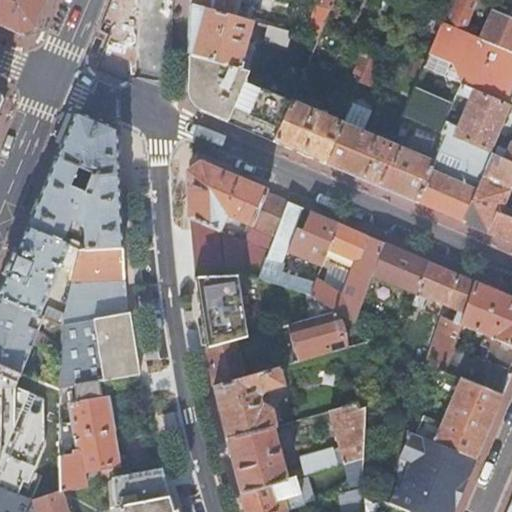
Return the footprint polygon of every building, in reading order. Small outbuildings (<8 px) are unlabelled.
[(0,0),(0,25),(21,35),(35,29),(47,0),(0,0)] [(234,2),(234,0),(190,0),(190,6),(248,22),(252,7),(234,2)] [(330,12),(335,0),(318,0),(316,9),(330,12)] [(451,0),(442,23),(475,37),(478,30),(466,25),(476,0),(451,0)] [(248,22),(190,6),(189,42),(189,56),(248,73),(254,49),(246,47),(252,23),(248,22)] [(330,12),(316,9),(308,38),(318,41),(330,12)] [(511,18),(491,10),(480,38),(511,52),(511,18)] [(99,29),(90,51),(94,53),(101,56),(123,64),(137,29),(104,16),(99,29)] [(511,52),(480,38),(475,37),(442,23),(403,115),(411,118),(446,133),(491,153),(511,162),(511,140),(507,151),(493,145),(510,106),(505,104),(511,88),(511,52)] [(288,46),(291,34),(268,27),(264,40),(288,46)] [(387,60),(371,53),(358,84),(374,90),(387,60)] [(226,123),(275,144),(281,130),(292,102),(298,87),(248,73),(189,56),(188,96),(190,100),(197,110),(220,121),(226,123)] [(310,159),(323,164),(341,122),(292,102),(281,130),(275,144),(310,159)] [(434,162),(446,133),(411,118),(398,147),(361,131),(370,110),(350,102),(341,122),(323,164),(344,173),(416,204),(433,165),(434,162)] [(58,154),(56,159),(78,168),(74,178),(88,184),(92,174),(94,175),(119,174),(118,131),(75,114),(58,154)] [(491,153),(446,133),(434,162),(433,165),(416,204),(439,213),(463,224),(479,184),(491,153)] [(463,224),(511,244),(511,162),(491,153),(479,184),(463,224)] [(70,188),(74,178),(78,168),(56,159),(34,209),(27,229),(80,251),(123,249),(119,190),(119,174),(94,175),(92,174),(88,184),(84,194),(70,188)] [(192,220),(196,279),(223,279),(221,232),(269,253),(287,203),(265,194),(245,185),(202,167),(189,175),(192,220)] [(303,210),(287,203),(269,253),(259,280),(311,297),(338,224),(313,213),(304,232),(300,231),(297,229),(303,210)] [(371,276),(383,243),(360,234),(338,224),(311,297),(336,312),(354,324),(368,285),(371,276)] [(6,277),(0,292),(0,299),(45,318),(60,324),(64,314),(48,307),(46,312),(42,310),(61,264),(75,270),(64,326),(129,314),(125,287),(123,249),(80,251),(27,229),(6,277)] [(390,246),(383,243),(371,276),(416,296),(428,263),(390,246)] [(467,279),(428,263),(416,296),(413,306),(420,309),(425,297),(450,308),(446,320),(443,318),(426,366),(437,370),(445,374),(453,348),(460,326),(474,282),(467,279)] [(236,341),(249,337),(242,300),(238,278),(223,279),(196,279),(202,314),(208,348),(236,341)] [(255,279),(238,278),(242,300),(259,298),(255,279)] [(511,298),(503,294),(474,282),(460,326),(482,335),(487,334),(488,332),(490,327),(496,329),(493,336),(492,335),(482,360),(453,348),(445,374),(503,397),(511,375),(511,298)] [(0,364),(22,374),(45,318),(0,299),(0,364)] [(344,343),(335,313),(283,327),(294,364),(369,343),(369,340),(362,333),(348,337),(349,342),(344,343)] [(75,387),(100,382),(140,375),(133,335),(129,314),(64,326),(62,389),(75,387)] [(244,370),(236,341),(208,348),(209,358),(213,380),(214,388),(252,377),(252,376),(275,370),(272,361),(244,370)] [(22,374),(0,364),(0,488),(18,496),(24,482),(29,484),(46,446),(46,399),(17,387),(22,374)] [(279,368),(275,370),(252,376),(252,377),(214,388),(221,414),(227,442),(274,429),(277,428),(273,412),(261,406),(259,398),(265,393),(266,392),(267,395),(268,396),(270,396),(286,392),(285,386),(279,368)] [(425,422),(419,436),(477,459),(483,444),(503,397),(445,374),(437,370),(435,377),(446,382),(457,386),(440,428),(425,422)] [(78,439),(115,433),(109,399),(103,400),(102,392),(100,382),(75,387),(79,404),(71,406),(74,422),(62,424),(61,442),(78,439)] [(62,389),(62,391),(62,407),(71,406),(79,404),(75,387),(62,389)] [(365,414),(366,402),(330,413),(345,466),(362,461),(365,414)] [(274,429),(227,442),(231,454),(242,495),(297,480),(306,477),(339,468),(334,449),(332,450),(300,458),(303,470),(289,474),(287,476),(282,460),(288,458),(283,442),(278,444),(274,429)] [(61,457),(62,491),(87,487),(84,472),(91,470),(120,465),(115,433),(78,439),(79,445),(80,451),(73,452),(74,455),(61,457)] [(419,436),(410,433),(400,458),(412,463),(401,490),(397,488),(390,506),(405,511),(454,511),(455,511),(477,459),(419,436)] [(72,446),(79,445),(78,439),(61,442),(61,451),(71,450),(73,447),(72,446)] [(110,481),(110,484),(112,509),(123,507),(170,499),(168,491),(163,470),(114,479),(110,481)] [(306,477),(297,480),(305,507),(314,504),(306,477)] [(297,480),(242,495),(246,510),(246,511),(288,511),(305,507),(297,480)] [(0,511),(27,511),(32,502),(18,496),(0,488),(0,511)] [(359,511),(361,494),(361,490),(339,497),(342,511),(359,511)] [(68,511),(62,491),(49,497),(32,502),(27,511),(68,511)] [(173,511),(171,504),(170,499),(123,507),(124,511),(173,511)]
